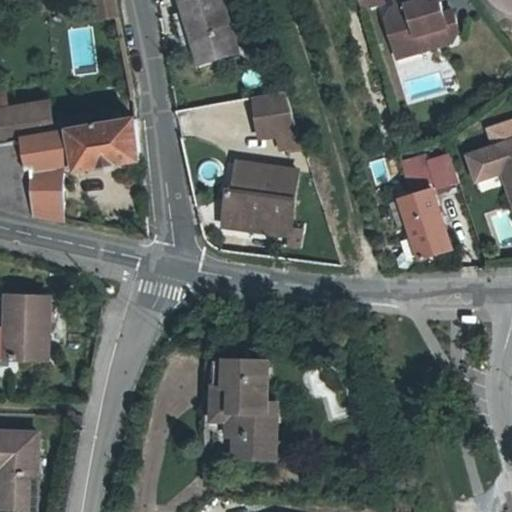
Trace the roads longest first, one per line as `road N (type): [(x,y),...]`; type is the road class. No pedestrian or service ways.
road 1 (residential): [(173,269),(368,296),(498,296)]
road 2 (residential): [(133,0),(173,269)]
road 3 (residential): [(86,511),(103,410),(173,269)]
road 4 (residential): [(0,224),(173,269)]
